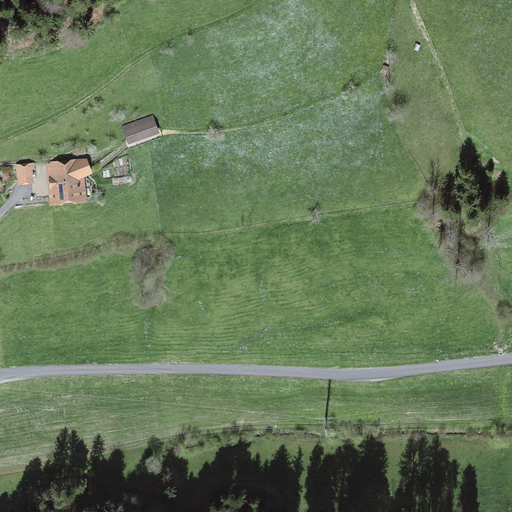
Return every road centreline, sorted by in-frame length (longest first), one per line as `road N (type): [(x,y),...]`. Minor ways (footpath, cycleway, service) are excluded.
road 1 (unclassified): [(511,359),(347,374),(0,374)]
road 2 (track): [(260,0),(156,46),(55,115),(0,140)]
